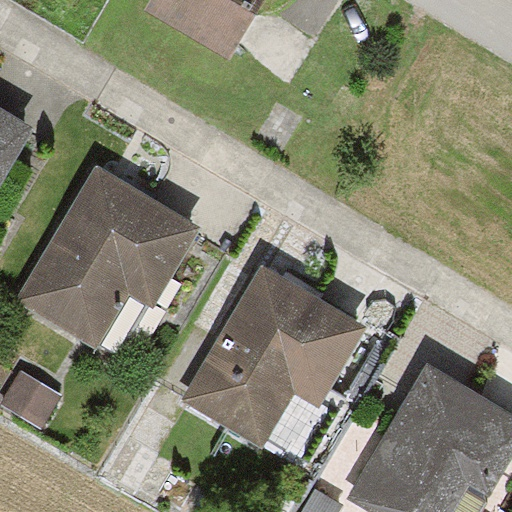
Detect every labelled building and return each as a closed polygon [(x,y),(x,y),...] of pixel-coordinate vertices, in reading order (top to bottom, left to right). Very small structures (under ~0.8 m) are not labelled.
[(264,0),(157,0),(150,13),(228,60),(264,0)] [(0,110),(0,190),(35,131),(0,110)] [(201,232),(101,173),(27,298),(98,340),(126,292),(155,309),(201,232)] [(304,298),(264,273),(184,404),(262,452),(296,396),(318,409),(364,334),(304,298)] [(511,455),(511,423),(424,371),(348,498),(371,511),(451,511),(466,486),(487,498),(511,455)] [(17,387),(4,413),(36,429),(49,404),(17,387)] [(317,490),(304,511),(340,511),(344,506),(317,490)]
